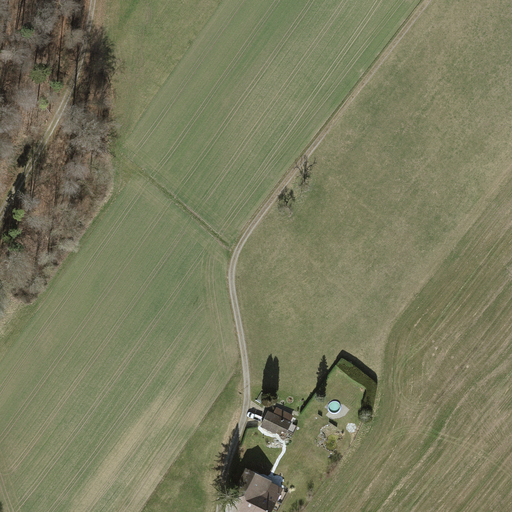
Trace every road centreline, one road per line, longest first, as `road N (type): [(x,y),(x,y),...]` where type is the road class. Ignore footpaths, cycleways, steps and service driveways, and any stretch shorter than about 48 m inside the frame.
road 1 (track): [(429,0),(238,246),(229,273),(247,385),(220,511)]
road 2 (track): [(307,511),(370,425),(379,353),(402,306),(511,167)]
road 3 (track): [(93,0),(65,103),(0,216)]
